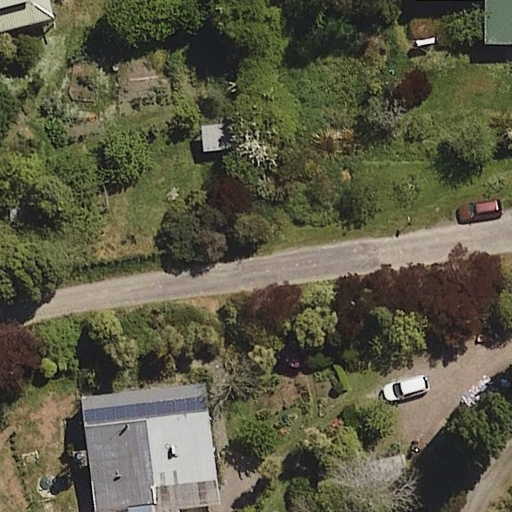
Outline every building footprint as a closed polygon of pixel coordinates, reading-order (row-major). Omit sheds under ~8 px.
[(0,0),(0,35),(52,25),(47,0),(0,0)] [(479,5),(480,48),(511,48),(511,0),(406,0),(406,8),(479,5)] [(232,124),(196,125),(197,157),(232,156),(232,124)] [(199,511),(216,510),(204,389),(79,401),(89,511),(199,511)] [(302,453),(269,457),(273,492),(306,487),(302,453)]
